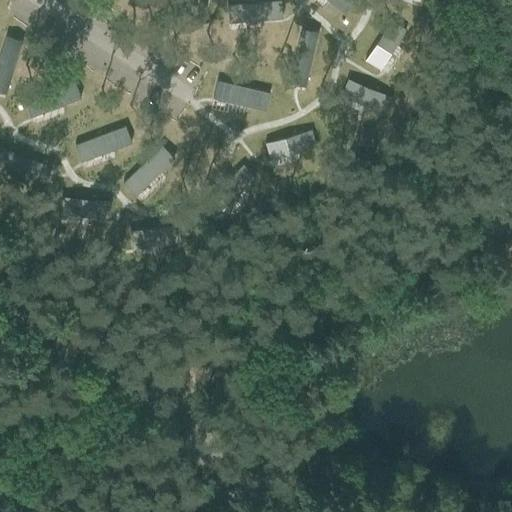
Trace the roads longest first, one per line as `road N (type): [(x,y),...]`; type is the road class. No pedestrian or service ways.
road 1 (unclassified): [(157,388),(511,218)]
road 2 (unclassified): [(157,388),(0,298)]
road 3 (track): [(0,462),(157,388)]
road 4 (unclassified): [(157,388),(240,511)]
